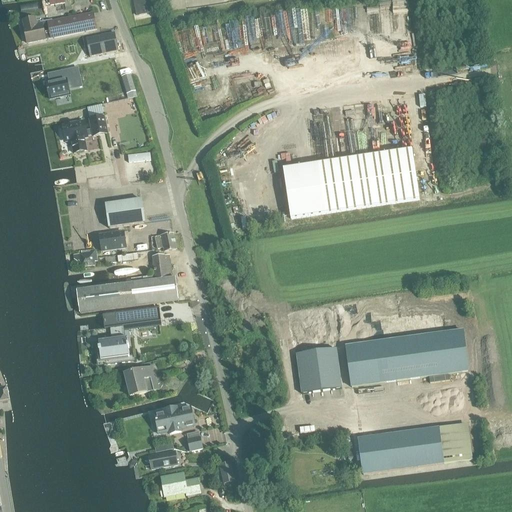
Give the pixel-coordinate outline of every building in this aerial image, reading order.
[(137,16),(153,12),(150,0),(135,0),(134,0),(137,16)] [(28,45),(38,43),(97,31),(93,14),(52,22),(52,21),(41,23),(40,21),(36,22),(36,19),(23,21),(28,45)] [(90,57),(118,52),(114,34),(87,40),(90,57)] [(69,90),(73,89),(71,80),(47,85),(50,99),(70,95),(69,90)] [(64,130),(62,130),(64,140),(66,140),(66,143),(71,142),(74,154),(87,151),(84,139),(87,138),(87,137),(93,136),(93,137),(107,134),(101,107),(88,110),(92,130),(86,131),(84,122),(63,127),(64,130)] [(412,151),(283,170),(291,220),(419,201),(412,151)] [(109,229),(145,224),(142,200),(106,205),(109,229)] [(126,249),(123,233),(100,236),(102,252),(126,249)] [(164,252),(177,250),(174,234),(156,238),(158,249),(163,248),(164,252)] [(82,256),(75,257),(76,263),(81,263),(82,267),(94,265),(94,263),(98,262),(96,250),(82,252),(82,256)] [(155,280),(173,278),(169,256),(153,258),(155,280)] [(80,314),(179,301),(176,278),(77,291),(80,314)] [(104,366),(130,362),(127,339),(125,339),(124,332),(162,326),(159,309),(143,311),(103,316),(105,329),(111,328),(113,341),(99,342),(102,361),(104,361),(104,366)] [(351,387),(468,372),(463,331),(346,346),(351,387)] [(336,349),(296,355),(301,394),(320,392),(342,389),(336,349)] [(159,390),(156,377),(153,368),(134,372),(126,374),(125,375),(130,397),(159,390)] [(165,411),(165,413),(155,416),(158,430),(170,427),(171,435),(181,433),(180,428),(185,427),(195,425),(191,408),(177,411),(176,408),(165,411)] [(443,464),(439,429),(358,439),(363,475),(443,464)] [(188,441),(190,450),(191,452),(203,450),(200,438),(188,441)] [(165,451),(164,445),(166,445),(165,443),(154,446),(156,453),(165,451)] [(178,466),(176,452),(149,457),(152,470),(178,466)] [(223,484),(234,482),(231,464),(220,466),(223,484)] [(161,488),(162,498),(165,497),(165,498),(186,494),(186,497),(200,494),(198,479),(185,482),(184,475),(162,479),(164,488),(161,488)]
